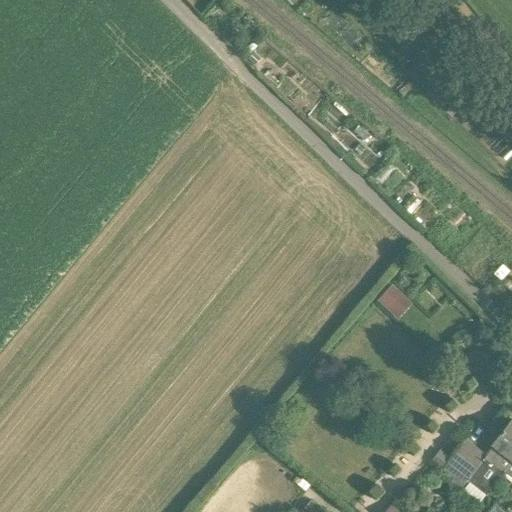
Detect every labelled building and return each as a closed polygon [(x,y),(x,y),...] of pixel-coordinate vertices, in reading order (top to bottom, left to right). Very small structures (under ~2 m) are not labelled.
[(253,54),(248,60),(255,67),(260,61),(253,54)] [(509,272),(502,266),(494,275),(501,282),(509,272)] [(388,311),(402,295),(392,286),(378,302),(388,311)] [(478,349),(465,354),(471,369),(484,364),(478,349)] [(472,370),(468,361),(458,365),(462,374),(472,370)] [(503,472),(511,461),(511,423),(492,447),(493,448),(486,457),(465,440),(446,464),(442,469),(441,471),(452,480),(465,489),(471,480),(487,493),(503,472)] [(431,462),(442,469),(446,464),(436,456),(431,462)] [(511,461),(503,472),(511,478),(511,461)] [(301,511),(313,511),(317,508),(311,502),(301,511)]
